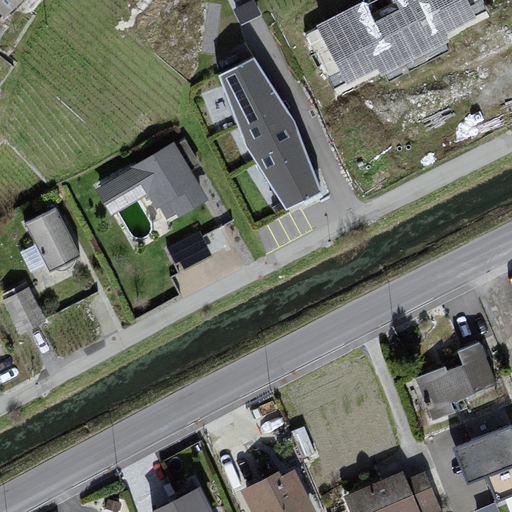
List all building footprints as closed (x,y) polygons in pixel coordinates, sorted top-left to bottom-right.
[(21,0),(0,0),(0,11),(4,16),(21,0)] [(352,0),(297,29),(336,104),(500,18),(490,0),(352,0)] [(255,160),(286,208),(319,191),(294,120),(254,56),(218,74),(238,125),(246,145),(255,160)] [(174,140),(95,187),(111,214),(147,193),(156,208),(160,206),(167,218),(176,212),(178,216),(209,198),(174,140)] [(53,214),(23,229),(46,275),(77,258),(53,214)] [(202,227),(168,243),(179,266),(213,250),(202,227)] [(3,294),(18,330),(47,319),(33,282),(3,294)] [(460,367),(419,376),(432,422),(455,416),(449,403),(497,385),(478,344),(452,352),(460,367)] [(511,425),(511,424),(453,447),(467,482),(486,475),(496,501),(511,494),(511,425)] [(310,511),(289,469),(238,495),(246,511),(310,511)] [(401,474),(343,498),(347,511),(441,511),(423,474),(403,482),(401,474)] [(208,511),(199,492),(155,511),(208,511)]
